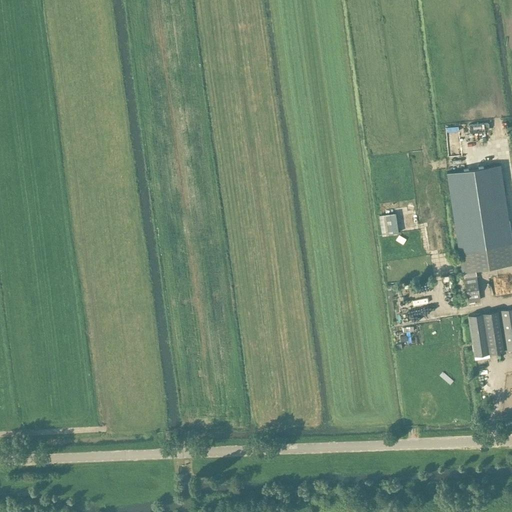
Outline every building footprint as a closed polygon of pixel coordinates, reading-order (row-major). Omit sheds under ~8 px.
[(447,172),(446,172),(448,182),(458,251),(461,270),(464,270),(475,268),(511,262),(511,246),(511,243),(499,164),(447,172)] [(395,212),(378,215),(381,235),(398,233),(395,212)] [(475,268),(464,270),(468,302),(480,300),(475,268)] [(511,307),(467,315),(473,355),(474,355),(475,360),(489,357),(488,352),(511,348),(511,307)] [(484,392),(484,390),(479,390),(479,399),(491,399),(490,392),(484,392)]
